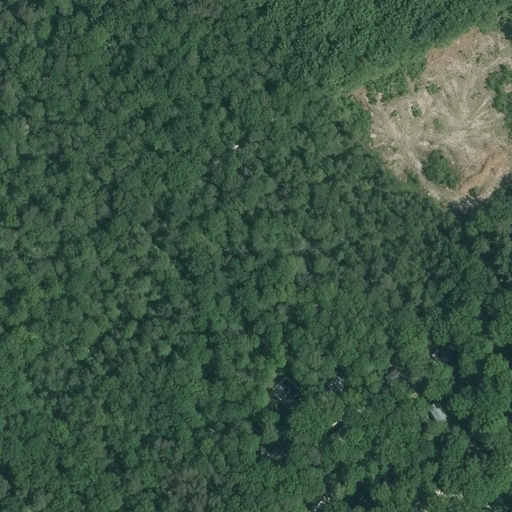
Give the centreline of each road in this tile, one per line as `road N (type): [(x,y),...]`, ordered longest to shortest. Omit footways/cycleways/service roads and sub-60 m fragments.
road 1 (track): [(0,442),(42,337),(75,309),(135,206),(196,184),(318,89),(505,0)]
road 2 (track): [(511,464),(452,502),(393,452),(363,407),(310,439)]
